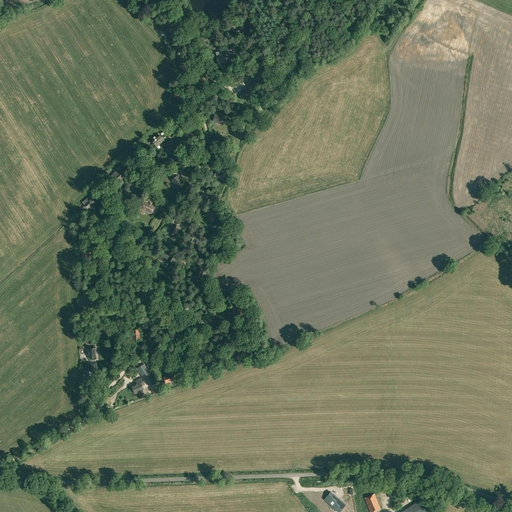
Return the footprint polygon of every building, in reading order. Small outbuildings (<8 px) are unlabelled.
[(240,33),(246,26),(241,22),(238,26),(239,26),(236,30),(240,33)] [(177,35),(178,33),(180,28),(171,25),(169,31),(168,32),(177,35)] [(232,47),(229,50),(236,57),(238,53),(232,47)] [(223,63),(228,62),(226,55),(225,54),(224,54),(225,55),(216,57),(218,63),(223,62),(223,63)] [(186,74),(189,70),(191,68),(184,62),(180,66),(179,68),(186,74)] [(248,76),(242,83),(244,84),(246,83),(248,85),(251,82),(249,80),(250,78),(248,76)] [(246,98),(252,91),(247,86),(245,87),(246,88),(241,94),(246,98)] [(222,100),(226,97),(221,91),(217,94),(222,100)] [(223,124),(223,122),(224,117),(214,115),(213,121),(213,123),(223,124)] [(157,147),(164,140),(160,136),(153,142),(157,147)] [(225,176),(227,169),(222,168),(221,169),(217,167),(215,173),(225,176)] [(118,182),(124,175),(120,171),(113,178),(118,182)] [(177,187),(183,182),(178,175),(172,180),(177,187)] [(88,209),(96,203),(92,198),(84,204),(88,209)] [(154,207),(143,201),(140,207),(151,213),(154,207)] [(94,217),(90,211),(86,214),(91,220),(94,217)] [(176,231),(178,226),(173,224),(169,233),(175,236),(177,231),(176,231)] [(91,248),(84,248),(82,249),(82,258),(85,258),(91,258),(91,248)] [(176,258),(171,254),(166,262),(171,265),(172,262),(173,263),(176,258)] [(203,277),(205,267),(199,266),(197,276),(203,277)] [(85,298),(85,308),(88,308),(94,307),(94,298),(87,298),(85,298)] [(242,304),(235,306),(237,316),(243,314),(242,309),(243,309),(242,304)] [(237,360),(246,355),(245,352),(243,349),(234,354),(237,360)] [(203,371),(212,368),(210,361),(201,365),(203,371)] [(144,365),(136,370),(139,374),(140,373),(144,380),(145,379),(149,387),(155,383),(144,365)] [(166,384),(175,380),(173,374),(164,378),(166,384)] [(142,378),(136,381),(137,385),(132,387),(135,394),(144,389),(142,386),(145,384),(142,378)] [(342,511),(348,505),(332,494),(327,500),(333,504),(332,505),(342,511)] [(374,494),(364,498),(370,511),(373,511),(381,509),(374,494)] [(425,511),(420,502),(403,511),(425,511)]
